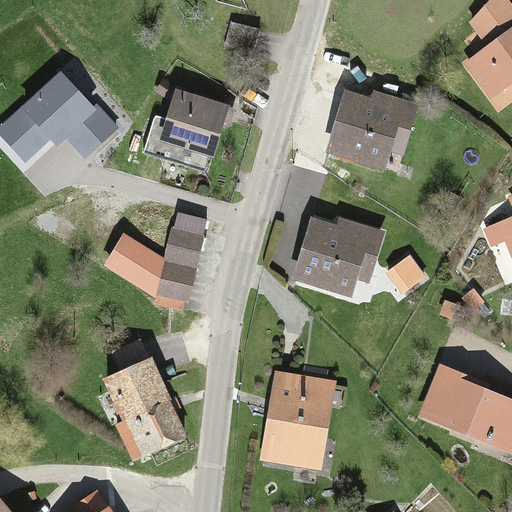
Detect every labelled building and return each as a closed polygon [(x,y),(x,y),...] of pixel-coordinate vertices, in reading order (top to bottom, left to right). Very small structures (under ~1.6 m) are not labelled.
[(256,35),(227,29),(222,53),(250,59),(256,35)] [(511,35),(467,69),(493,104),(511,89),(511,35)] [(61,74),(0,128),(0,133),(24,160),(51,136),(57,142),(65,134),(93,110),(61,74)] [(339,97),(324,154),(377,169),(382,149),(396,153),(409,109),(364,96),(362,104),(339,97)] [(224,114),(173,99),(159,147),(210,161),(224,114)] [(93,110),(65,134),(85,156),(117,128),(97,106),(93,110)] [(163,259),(125,236),(106,266),(158,298),(157,303),(184,310),(206,226),(174,218),(163,259)] [(511,223),(492,232),(508,269),(511,267),(511,223)] [(310,227),(294,284),(347,299),(353,279),(367,283),(379,239),(334,227),(332,234),(310,227)] [(144,365),(100,386),(137,462),(181,440),(144,365)] [(274,378),(263,468),(321,475),(333,385),(274,378)] [(511,409),(435,380),(418,424),(511,460),(511,409)] [(100,511),(90,500),(75,511),(100,511)]
